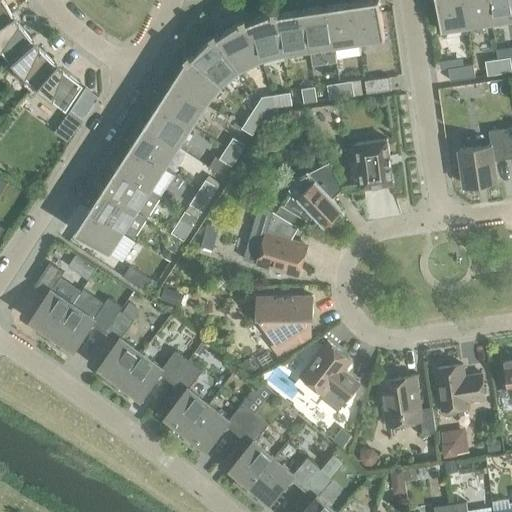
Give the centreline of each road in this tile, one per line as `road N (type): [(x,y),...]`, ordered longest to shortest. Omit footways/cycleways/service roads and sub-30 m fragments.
road 1 (residential): [(440,219),(403,226),(351,261),(343,288),(350,315),(372,339),(511,325)]
road 2 (residential): [(224,511),(0,339)]
road 3 (residential): [(0,292),(128,71)]
road 4 (residential): [(440,219),(407,0)]
